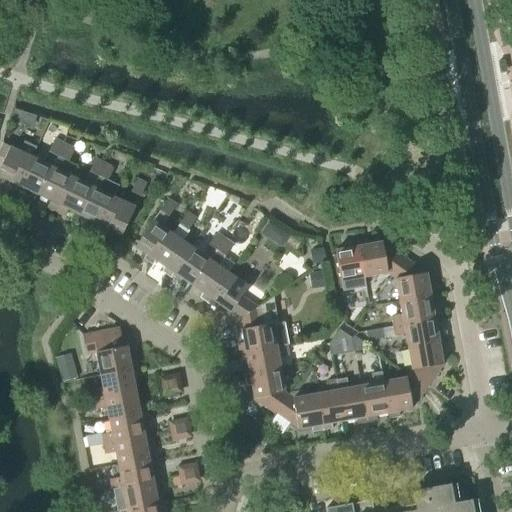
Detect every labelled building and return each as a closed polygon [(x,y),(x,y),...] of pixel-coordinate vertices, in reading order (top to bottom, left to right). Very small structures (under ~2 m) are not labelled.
[(38,196),(63,145),(54,141),(43,164),(32,159),(16,192),(25,196),(28,191),(38,196)] [(19,152),(11,148),(5,159),(0,169),(0,177),(9,182),(6,187),(16,192),(32,159),(31,158),(36,148),(24,143),(19,152)] [(11,148),(3,144),(0,150),(0,156),(5,159),(11,148)] [(56,212),(73,179),(60,173),(72,149),(63,145),(38,196),(49,201),(46,207),(56,212)] [(79,216),(104,165),(95,161),(83,184),(73,179),(56,212),(65,216),(68,211),(79,216)] [(97,232),(113,199),(118,187),(106,182),(113,169),(104,165),(79,216),(90,222),(87,227),(97,232)] [(146,185),(136,181),(130,193),(139,198),(146,185)] [(134,209),(113,199),(97,232),(107,237),(110,231),(120,237),(134,209)] [(154,261),(172,235),(161,228),(176,207),(167,201),(153,222),(135,247),(146,255),(143,260),(152,266),(155,261),(154,261)] [(170,279),(191,248),(181,241),(188,231),(187,231),(194,220),(186,214),(172,235),(154,261),(155,261),(165,268),(162,273),(170,279)] [(262,233),(284,245),(291,232),(269,220),(262,233)] [(192,287),(224,240),(215,234),(201,255),(191,248),(170,279),(178,284),(182,280),(192,287)] [(207,305),(229,274),(228,274),(218,266),(223,258),(232,245),(224,240),(192,287),(202,294),(199,298),(207,305)] [(390,276),(403,258),(395,253),(386,247),(382,247),(382,244),(367,246),(366,240),(357,242),(364,278),(387,274),(390,276)] [(364,278),(357,242),(348,244),(348,250),(335,252),(343,292),(353,290),(351,280),(364,278)] [(421,271),(403,258),(390,276),(395,280),(399,301),(435,295),(434,286),(427,287),(425,274),(422,275),(421,271)] [(248,287),(229,274),(207,305),(216,310),(219,305),(230,313),(235,321),(273,298),(255,307),(254,306),(241,297),(248,287)] [(437,306),(435,295),(399,301),(401,315),(392,317),(393,327),(434,321),(431,307),(437,306)] [(277,324),(273,298),(235,321),(240,329),(243,344),(237,345),(239,356),(245,355),(245,354),(276,349),(276,348),(286,346),(288,346),(284,323),(277,324)] [(436,332),(434,321),(393,327),(395,337),(405,335),(407,347),(444,342),(442,331),(436,332)] [(107,332),(106,332),(107,339),(120,336),(119,329),(107,332)] [(382,329),(366,332),(367,338),(371,341),(383,339),(382,329)] [(106,332),(82,336),(86,355),(95,353),(100,376),(136,369),(134,359),(129,360),(126,347),(123,348),(120,336),(107,339),(106,332)] [(330,336),(333,353),(351,349),(348,332),(330,336)] [(445,351),(444,342),(407,347),(411,371),(408,376),(426,389),(439,370),(438,366),(442,365),(439,352),(445,351)] [(288,356),(286,346),(276,348),(276,349),(245,354),(245,355),(247,367),(241,368),(243,377),(280,371),(278,358),(288,356)] [(58,356),(62,380),(77,377),(73,353),(58,356)] [(139,380),(136,369),(100,376),(102,389),(93,391),(95,401),(135,393),(133,381),(139,380)] [(284,394),(280,371),(243,377),(245,387),(251,386),(253,399),(257,399),(258,403),(265,408),(275,415),(287,396),(284,394)] [(387,415),(380,373),(371,375),(372,385),(360,387),(367,423),(376,422),(375,417),(387,415)] [(421,396),(426,389),(408,376),(406,379),(382,383),(380,373),(387,415),(388,420),(399,418),(398,413),(411,411),(411,406),(414,405),(421,396)] [(367,423),(360,387),(348,389),(346,379),(335,381),(342,423),(353,421),(354,425),(367,423)] [(342,423),(335,381),(325,383),(327,393),(316,395),(322,431),(332,430),(331,424),(342,423)] [(137,405),(135,393),(95,401),(97,411),(106,409),(109,421),(145,414),(143,404),(137,405)] [(322,431),(316,395),(292,400),(287,396),(275,415),(284,421),(293,427),(297,426),(297,430),(311,428),(312,433),(322,431)] [(147,424),(145,414),(109,421),(111,433),(101,435),(103,445),(144,437),(141,425),(147,424)] [(103,445),(101,435),(85,439),(87,448),(103,445)] [(146,449),(144,437),(103,445),(105,455),(115,453),(117,465),(154,459),(152,448),(146,449)] [(156,469),(154,459),(117,465),(120,478),(109,480),(111,490),(152,482),(150,470),(156,469)] [(155,494),(152,482),(111,490),(113,500),(114,500),(116,511),(117,511),(118,511),(126,510),(162,503),(160,493),(155,494)] [(411,491),(414,511),(472,511),(470,500),(452,503),(449,484),(411,491)] [(414,511),(406,511),(377,511),(379,511),(376,496),(369,497),(370,500),(351,504),(352,511),(414,511)] [(163,511),(162,503),(126,510),(118,511),(117,511),(163,511)]
